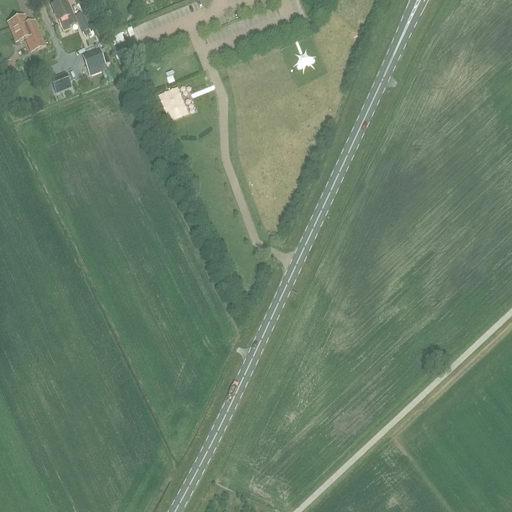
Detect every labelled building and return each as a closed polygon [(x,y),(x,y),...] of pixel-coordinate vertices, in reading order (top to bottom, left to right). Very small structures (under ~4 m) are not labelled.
[(67,5),(65,6),(63,1),(57,4),(57,2),(52,4),(53,5),(51,6),(58,22),(62,33),(71,30),(70,27),(75,24),(67,5)] [(83,37),(91,34),(83,15),(75,18),(83,37)] [(27,25),(24,18),(8,24),(16,44),(26,40),(31,54),(37,51),(44,48),(34,22),(27,25)] [(134,29),(128,31),(131,39),(137,37),(134,29)] [(111,37),(116,48),(128,44),(123,33),(111,37)] [(148,49),(141,51),(144,59),(159,53),(157,46),(148,49)] [(119,62),(131,57),(129,50),(117,54),(119,62)] [(100,52),(91,55),(83,58),(90,77),(107,70),(100,52)] [(0,68),(0,72),(1,73),(0,74),(0,79),(2,82),(5,80),(8,85),(18,79),(8,63),(0,68)] [(56,95),(63,93),(58,79),(50,82),(56,95)]
